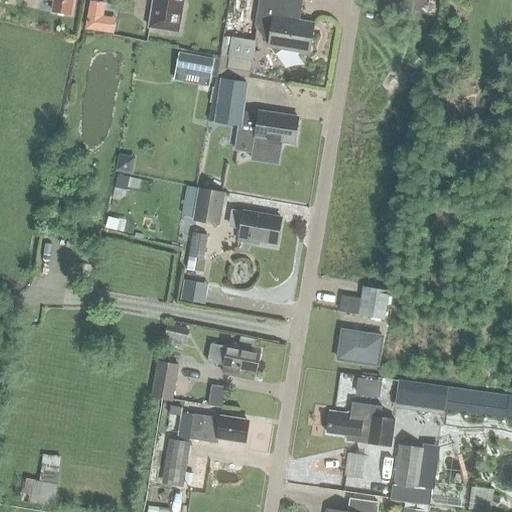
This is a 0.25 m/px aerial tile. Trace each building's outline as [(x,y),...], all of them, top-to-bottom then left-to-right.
[(45,0),(53,1),(51,11),(69,15),(71,0),(45,0)] [(112,32),(114,16),(103,15),(104,1),(89,0),(86,0),(84,30),(112,32)] [(151,0),(147,28),(178,34),(183,0),(151,0)] [(299,15),(301,0),(257,0),(253,27),(274,55),(283,49),(308,53),(312,25),(293,21),(294,15),(299,15)] [(224,35),(221,56),(250,60),(253,39),(224,35)] [(178,53),(173,81),(207,88),(213,59),(178,53)] [(221,79),(214,123),(237,126),(234,150),(252,153),(251,160),(276,164),(280,142),(293,144),(297,118),(258,112),(258,114),(241,112),(246,83),(221,79)] [(119,154),(115,168),(131,172),(134,158),(119,154)] [(193,221),(217,225),(223,193),(199,189),(193,221)] [(237,241),(258,245),(259,241),(275,244),(280,218),(243,212),(242,213),(231,210),(228,227),(239,230),(237,241)] [(192,233),(188,257),(202,259),(206,236),(192,233)] [(177,298),(201,303),(205,283),(181,278),(177,298)] [(365,287),(360,316),(374,318),(382,319),(385,320),(386,309),(389,295),(389,291),(365,287)] [(337,359),(377,365),(381,337),(341,330),(337,359)] [(255,372),(259,350),(228,343),(227,348),(210,345),(207,362),(223,365),(223,369),(238,372),(238,368),(255,372)] [(158,362),(151,397),(171,401),(178,365),(158,362)] [(511,426),(511,393),(394,380),(391,412),(511,426)] [(219,406),(222,386),(209,384),(205,404),(219,406)] [(329,411),(326,434),(347,436),(346,440),(390,446),(394,420),(380,418),(381,407),(351,403),(350,414),(329,411)] [(192,415),(189,439),(217,443),(218,438),(230,439),(245,441),(247,422),(233,420),(219,418),(219,419),(192,415)] [(161,484),(183,488),(190,443),(168,440),(161,484)] [(393,485),(417,488),(422,448),(398,445),(393,485)] [(51,504),(55,483),(30,479),(27,500),(51,504)] [(375,511),(377,503),(349,499),(347,511),(338,511),(326,510),(326,511),(375,511)]
